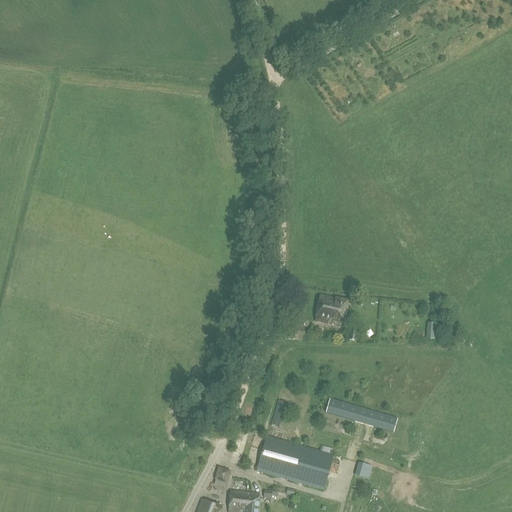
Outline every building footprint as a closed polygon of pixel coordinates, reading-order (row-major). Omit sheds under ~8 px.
[(290,293),(290,295),(290,296),(291,297),(292,298),(294,298),(295,298),(296,298),(298,298),(298,297),(299,296),(300,295),(300,293),(300,292),(299,290),(298,289),(297,289),(296,288),(295,288),(293,288),(292,289),(291,290),(290,291),(290,292),(290,293)] [(345,328),(350,301),(321,296),(316,322),(345,328)] [(308,319),(315,320),(317,308),(310,306),(308,319)] [(427,323),(426,339),(440,340),(441,325),(427,323)] [(279,328),(278,340),(304,341),(305,329),(279,328)] [(250,444),(254,432),(247,430),(243,442),(250,444)] [(324,491),(334,456),(267,437),(257,472),(324,491)] [(236,485),(234,469),(219,471),(221,481),(229,480),(230,486),(236,485)] [(286,495),(294,497),(295,491),(288,489),(286,495)] [(258,511),(260,494),(231,491),(229,511),(258,511)] [(220,511),(222,508),(202,501),(198,511),(220,511)]
